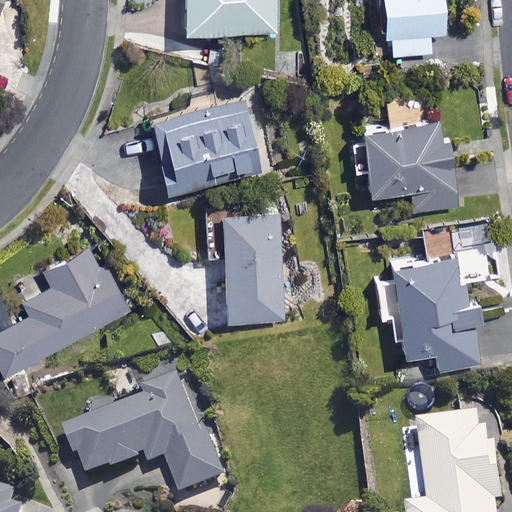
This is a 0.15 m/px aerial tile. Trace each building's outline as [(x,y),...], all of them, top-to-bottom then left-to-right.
[(176,0),(175,24),(271,26),(271,0),(176,0)] [(439,30),(437,0),(374,0),(376,32),(387,32),(388,51),(427,49),(426,31),(439,30)] [(253,168),(241,98),(145,115),(157,185),(253,168)] [(351,124),(360,189),(395,184),(399,208),(447,202),(434,112),(351,124)] [(275,208),(216,208),(217,312),(276,311),(275,208)] [(96,263),(85,241),(39,264),(48,283),(19,297),(26,311),(0,323),(0,369),(124,309),(101,261),(96,263)] [(462,296),(457,250),(384,258),(386,276),(370,278),(374,312),(388,310),(392,348),(429,344),(431,363),(476,359),(470,296),(462,296)] [(202,440),(174,367),(140,379),(146,395),(61,427),(80,479),(161,449),(178,494),(222,477),(207,438),(202,440)] [(498,499),(487,411),(416,420),(426,501),(403,504),(403,511),(493,511),(492,499),(498,499)] [(8,485),(0,483),(0,511),(17,511),(19,506),(4,502),(8,485)]
